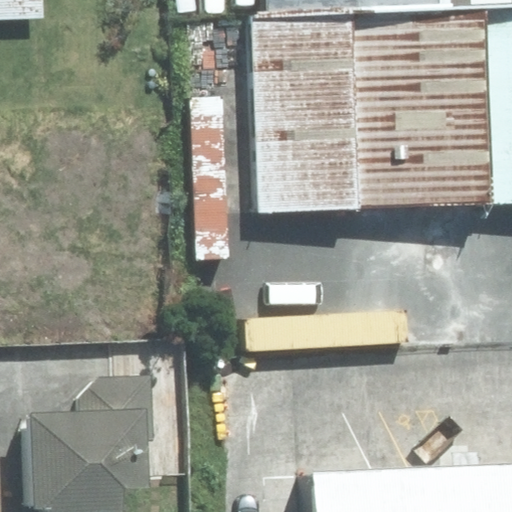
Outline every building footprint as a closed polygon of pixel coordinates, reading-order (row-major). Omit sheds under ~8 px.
[(0,0),(0,31),(36,30),(35,0),(0,0)] [(252,0),(254,18),(425,13),(424,0),(252,0)] [(511,9),(425,13),(237,22),(239,219),(511,210),(511,9)] [(10,428),(15,511),(95,511),(94,502),(154,498),(146,388),(68,394),(70,424),(10,428)] [(511,511),(511,472),(274,481),(275,511),(511,511)]
